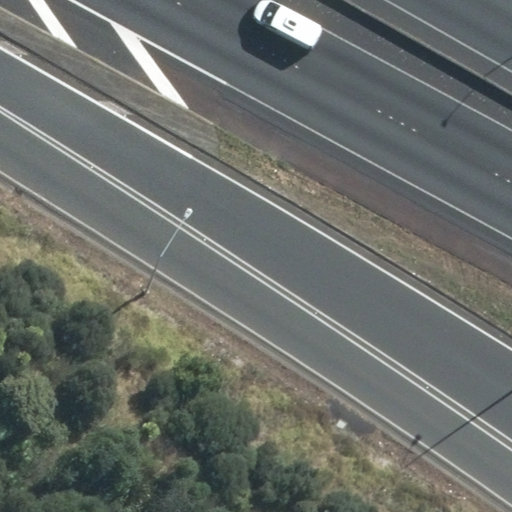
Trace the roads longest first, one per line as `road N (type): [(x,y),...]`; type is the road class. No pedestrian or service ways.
road 1 (motorway): [(511,401),(0,87)]
road 2 (motorway): [(511,189),(169,0)]
